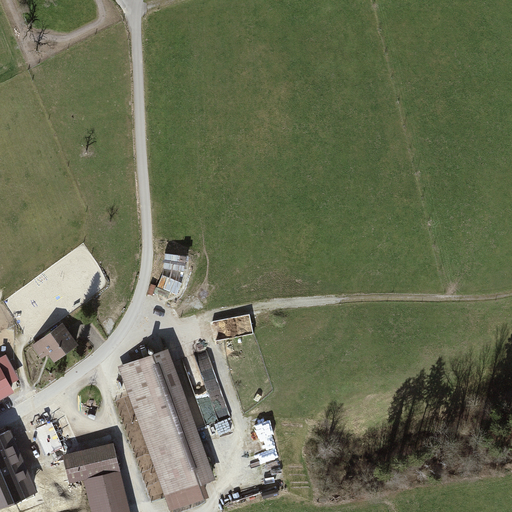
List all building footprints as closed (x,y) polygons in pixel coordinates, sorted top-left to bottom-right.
[(167,252),(158,294),(180,299),(189,257),(167,252)] [(63,322),(31,345),(41,359),(48,354),(54,361),(78,343),(63,322)] [(117,366),(170,510),(210,496),(205,482),(216,478),(168,348),(117,366)] [(0,356),(0,398),(14,391),(10,384),(20,378),(6,353),(0,356)] [(0,436),(0,505),(35,490),(24,465),(48,455),(37,430),(18,438),(15,431),(0,436)] [(62,454),(69,482),(83,479),(91,511),(131,511),(114,441),(62,454)]
